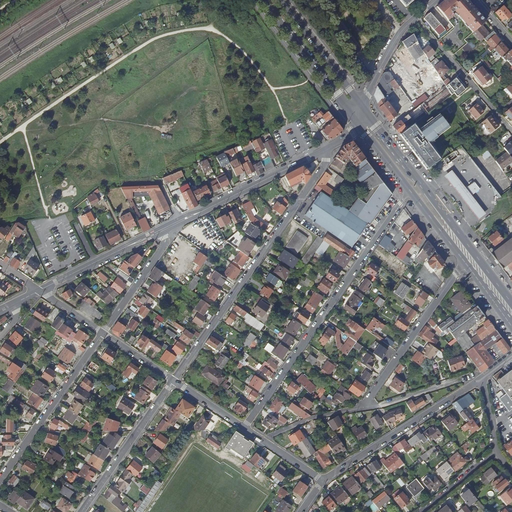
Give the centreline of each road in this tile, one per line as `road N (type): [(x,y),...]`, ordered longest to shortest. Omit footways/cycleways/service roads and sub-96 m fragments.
road 1 (residential): [(409,189),(242,428)]
road 2 (residential): [(329,146),(173,380)]
road 3 (primary): [(511,305),(361,105)]
road 4 (residential): [(159,230),(329,146)]
road 5 (residential): [(322,480),(480,378)]
road 6 (residential): [(466,263),(360,408)]
road 7 (residential): [(102,333),(0,479)]
road 8 (residential): [(173,380),(80,511)]
road 9 (primary): [(262,0),(359,124)]
road 10 (residential): [(511,132),(415,18)]
road 11 (residential): [(38,290),(159,230)]
road 12 (primary): [(361,105),(280,0)]
road 13 (residential): [(159,230),(162,245),(102,333)]
